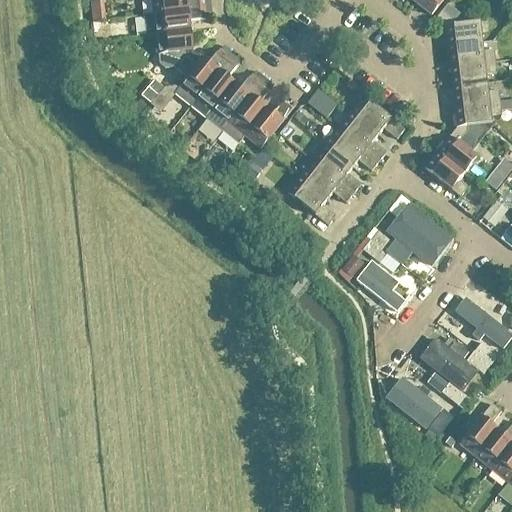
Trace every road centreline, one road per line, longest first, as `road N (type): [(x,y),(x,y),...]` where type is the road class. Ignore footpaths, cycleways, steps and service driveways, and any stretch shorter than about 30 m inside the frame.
road 1 (residential): [(217,0),(221,34),(278,80),(342,0)]
road 2 (residential): [(390,170),(426,126),(421,41),(369,0)]
road 3 (residential): [(384,358),(481,240)]
